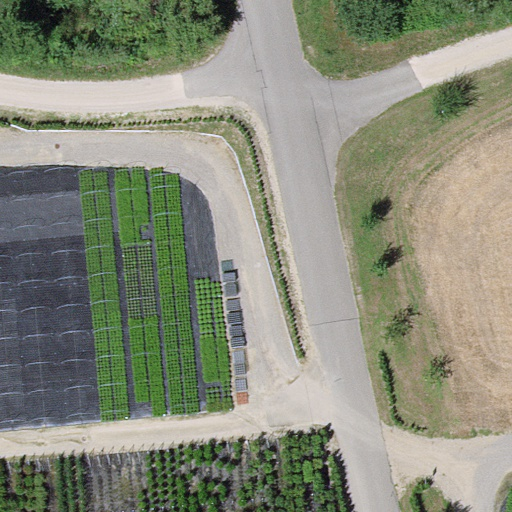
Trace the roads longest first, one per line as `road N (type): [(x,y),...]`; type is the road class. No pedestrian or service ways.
road 1 (unclassified): [(256,0),(379,511)]
road 2 (track): [(0,148),(142,151),(206,168),(222,193),(289,402),(354,405)]
road 3 (track): [(511,34),(275,100),(195,90),(0,92)]
road 4 (track): [(0,450),(235,428),(289,402)]
